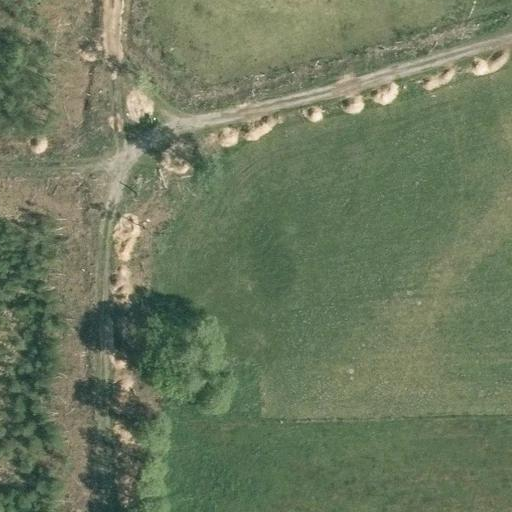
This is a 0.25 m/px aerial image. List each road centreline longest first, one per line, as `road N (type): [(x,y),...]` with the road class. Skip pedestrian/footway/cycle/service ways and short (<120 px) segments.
road 1 (track): [(166,146),(511,52)]
road 2 (track): [(166,146),(111,87),(119,0)]
